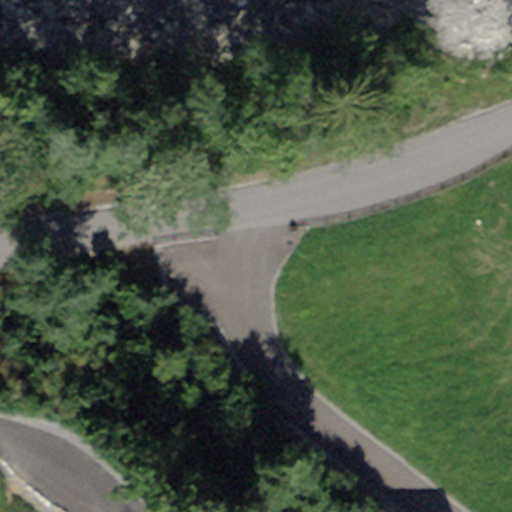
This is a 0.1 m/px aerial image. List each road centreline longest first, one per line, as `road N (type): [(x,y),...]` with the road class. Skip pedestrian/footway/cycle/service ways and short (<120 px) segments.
road 1 (residential): [(511,116),(334,184),(0,242)]
road 2 (residential): [(0,430),(136,511)]
